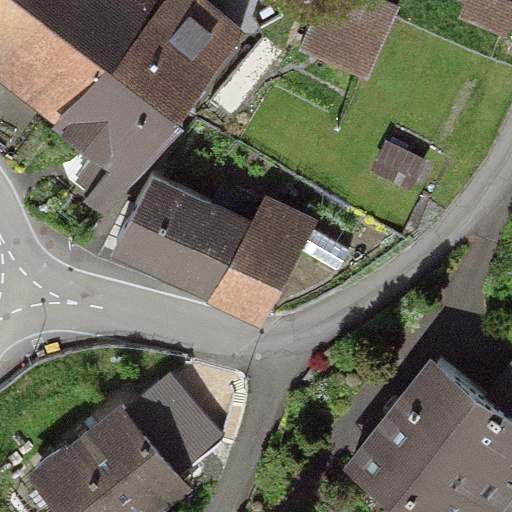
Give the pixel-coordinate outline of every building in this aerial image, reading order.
[(0,0),(0,82),(64,133),(115,68),(26,0),(0,0)] [(26,0),(115,68),(193,130),(249,39),(199,0),(26,0)] [(399,4),(388,0),(324,0),(303,55),(368,81),(399,4)] [(511,35),(511,0),(466,0),(459,19),(510,40),(511,35)] [(193,130),(115,68),(64,133),(108,168),(81,201),(113,227),(157,178),(193,130)] [(428,151),(387,133),(371,170),(411,188),(428,151)] [(219,310),(259,226),(157,178),(117,261),(219,310)] [(321,221),(271,197),(259,226),(219,310),(268,332),(321,221)] [(436,342),(346,455),(416,511),(509,511),(511,508),(511,405),(488,387),(436,342)] [(511,355),(488,387),(511,405),(511,355)] [(125,388),(29,459),(68,511),(153,511),(195,481),(125,388)] [(196,392),(169,410),(186,435),(212,417),(196,392)]
